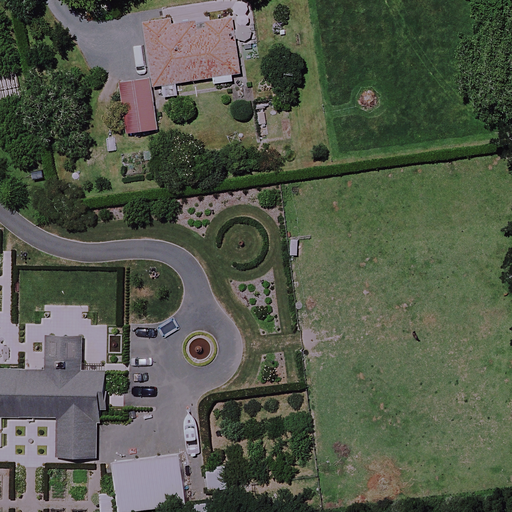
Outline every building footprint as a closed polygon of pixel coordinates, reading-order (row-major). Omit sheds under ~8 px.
[(242,82),(234,19),(173,27),(173,21),(147,24),(155,86),(168,84),(170,99),(185,97),(183,82),(216,78),(216,85),(242,82)] [(159,130),(153,81),(122,85),(128,134),(159,130)] [(154,181),(151,152),(119,155),(121,184),(154,181)] [(85,337),(48,337),(47,370),(0,369),(0,417),(59,418),(58,457),(100,458),(100,421),(108,421),(109,393),(127,394),(128,373),(84,372),(85,337)] [(123,511),(189,505),(183,454),(116,461),(121,511),(123,511)] [(229,489),(227,466),(209,467),(211,491),(229,489)] [(115,511),(115,493),(102,494),(102,511),(115,511)]
